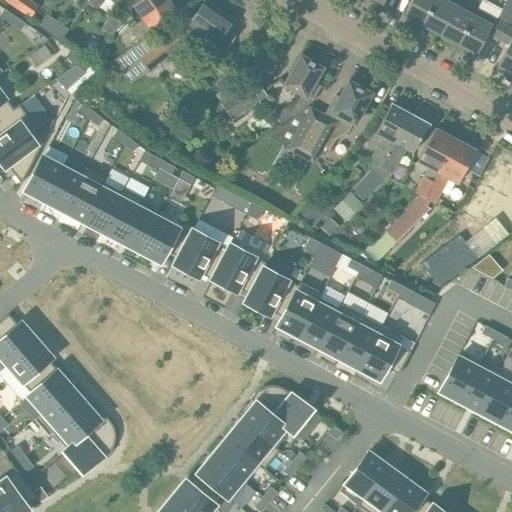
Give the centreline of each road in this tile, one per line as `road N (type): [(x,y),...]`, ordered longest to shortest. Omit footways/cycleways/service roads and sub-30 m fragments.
road 1 (residential): [(511,480),(9,217),(0,204)]
road 2 (residential): [(511,120),(292,0)]
